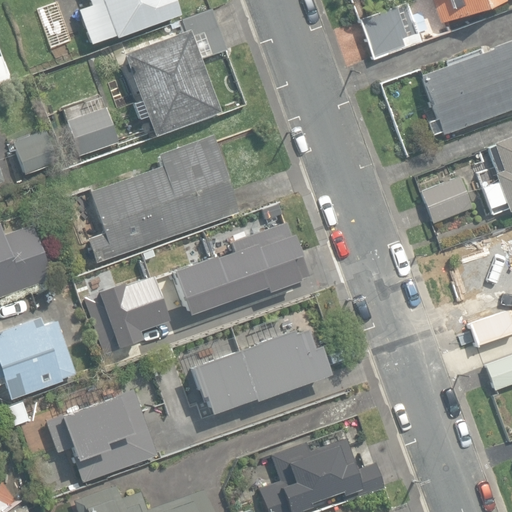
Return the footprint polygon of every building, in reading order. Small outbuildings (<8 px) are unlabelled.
[(75,10),(87,45),(111,36),(112,38),(177,15),(171,0),(86,0),(88,5),(75,10)] [(428,0),(437,22),(497,0),(428,0)] [(34,10),(47,48),(71,40),(58,2),(34,10)] [(357,19),(370,58),(418,42),(405,3),(357,19)] [(143,116),(150,136),(216,111),(197,60),(225,49),(209,8),(178,21),(181,30),(119,54),(137,101),(130,104),(135,119),(143,116)] [(511,39),(417,75),(439,135),(511,107),(511,39)] [(0,84),(8,81),(0,58),(0,84)] [(64,120),(76,156),(114,143),(102,107),(64,120)] [(9,141),(21,174),(54,162),(42,129),(9,141)] [(502,201),(505,211),(511,208),(511,133),(482,145),(495,181),(477,188),(484,208),(502,201)] [(84,238),(93,263),(234,212),(207,135),(153,154),(157,165),(86,190),(101,232),(84,238)] [(417,191),(429,223),(469,208),(457,175),(417,191)] [(0,295),(49,279),(30,225),(2,234),(0,227),(0,295)] [(161,271),(182,332),(202,325),(202,326),(256,308),(233,243),(229,244),(223,226),(187,239),(193,257),(180,262),(181,265),(161,271)] [(457,298),(473,345),(511,330),(511,292),(508,280),(457,298)] [(0,384),(2,383),(7,397),(74,374),(55,320),(40,325),(38,319),(0,332),(0,384)] [(281,333),(280,330),(178,367),(189,397),(193,396),(200,414),(243,399),(244,402),(319,375),(308,346),(301,348),(293,329),(281,333)] [(511,352),(479,364),(489,391),(511,383),(511,352)] [(76,483),(152,455),(127,388),(39,420),(50,453),(61,449),(65,461),(67,460),(76,483)] [(257,487),(264,511),(290,511),(326,500),(325,496),(339,492),(342,499),(381,486),(373,462),(354,468),(344,437),(305,450),(304,447),(302,443),(267,455),(276,480),(257,487)] [(208,511),(200,489),(144,509),(137,491),(117,499),(112,486),(71,500),(75,511),(208,511)]
